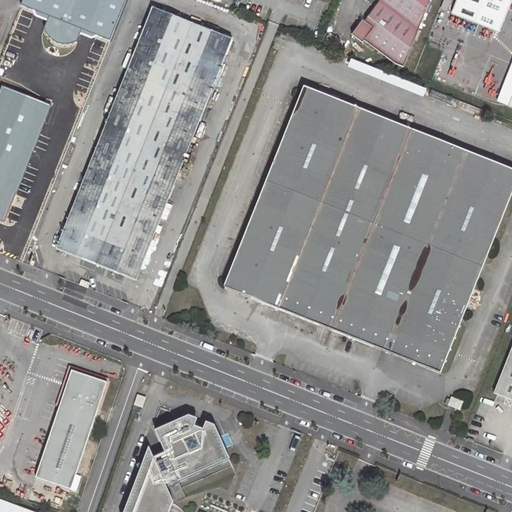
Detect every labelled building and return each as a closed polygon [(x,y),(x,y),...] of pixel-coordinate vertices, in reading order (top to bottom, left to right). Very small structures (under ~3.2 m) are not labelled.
[(373,0),(372,2),(382,9),(367,30),(364,28),(354,43),(365,51),(367,48),(388,63),(401,68),(427,0),(373,0)] [(498,31),(510,0),(456,0),(452,12),(498,31)] [(511,22),(511,0),(510,0),(498,31),(507,34),(511,22)] [(152,9),(56,248),(135,280),(231,40),(152,9)] [(2,87),(0,91),(0,220),(4,222),(51,107),(2,87)] [(303,87),(224,286),(333,330),(412,131),(303,87)] [(511,170),(412,131),(333,330),(439,373),(511,190),(511,170)] [(511,346),(493,393),(511,400),(511,346)] [(35,478),(70,490),(75,475),(107,383),(71,370),(35,478)] [(141,408),(144,398),(137,396),(134,406),(141,408)] [(443,403),(459,409),(462,401),(449,396),(448,399),(445,398),(443,403)] [(434,414),(441,416),(445,407),(438,404),(434,414)] [(164,485),(173,481),(175,485),(197,475),(195,471),(204,467),(206,471),(228,461),(218,439),(216,440),(214,436),(212,433),(210,430),(206,427),(198,424),(192,422),(187,422),(183,423),(179,424),(174,426),(172,423),(152,432),(161,454),(132,466),(136,475),(120,511),(167,511),(172,502),(164,485)] [(310,441),(297,436),(290,453),(303,458),(310,441)] [(80,476),(75,475),(70,490),(75,491),(80,476)] [(28,511),(0,501),(0,511),(28,511)]
